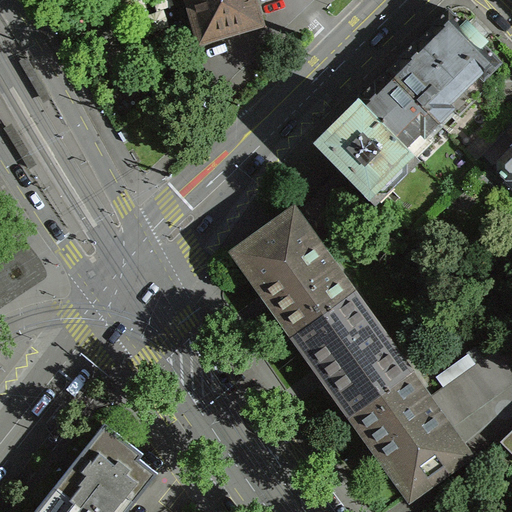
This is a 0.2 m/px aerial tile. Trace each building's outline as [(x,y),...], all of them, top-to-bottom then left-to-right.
[(189,0),(201,40),(229,31),(260,22),(253,0),(189,0)] [(434,26),(418,42),(474,99),(488,86),(488,80),(486,78),(500,62),(483,44),(486,41),(477,32),(467,22),(464,25),(448,9),(433,24),(434,26)] [(459,115),(474,99),(418,42),(416,40),(402,55),(399,57),(401,59),(388,70),(439,121),(452,108),(459,115)] [(358,98),(414,155),(416,157),(432,142),(426,135),(439,121),(388,70),(377,82),(375,81),(367,89),(358,98)] [(343,171),(366,194),(370,199),(414,155),(358,98),(346,109),(338,117),(332,122),(314,141),(343,171)] [(491,116),(505,131),(511,124),(511,111),(507,110),(501,111),(495,113),(491,116)] [(511,140),(504,132),(484,152),(493,162),(498,162),(498,170),(506,178),(504,180),(511,188),(511,140)] [(366,194),(343,171),(302,212),(325,235),(366,194)] [(295,332),(351,292),(297,216),(293,211),(270,227),(259,235),(236,251),(271,299),(295,332)] [(0,297),(39,272),(23,249),(5,261),(3,259),(3,260),(0,262),(0,297)] [(324,373),(352,413),(409,372),(351,292),(295,332),(324,373)] [(455,421),(511,379),(511,342),(510,341),(436,394),(455,421)] [(410,494),(467,453),(409,372),(352,413),(377,447),(410,494)] [(125,511),(158,472),(139,457),(143,453),(104,422),(70,465),(33,511),(125,511)] [(511,430),(502,441),(511,451),(511,430)]
